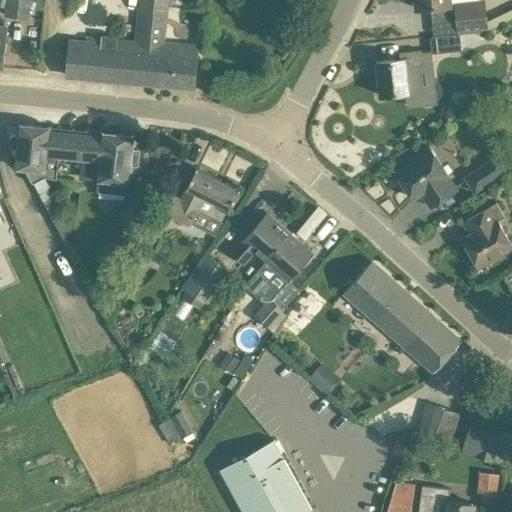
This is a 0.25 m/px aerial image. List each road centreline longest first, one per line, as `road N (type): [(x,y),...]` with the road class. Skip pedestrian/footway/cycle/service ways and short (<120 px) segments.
road 1 (tertiary): [(274,143),(511,356)]
road 2 (tertiary): [(0,92),(202,116),(274,143)]
road 3 (tertiary): [(274,143),(349,0)]
